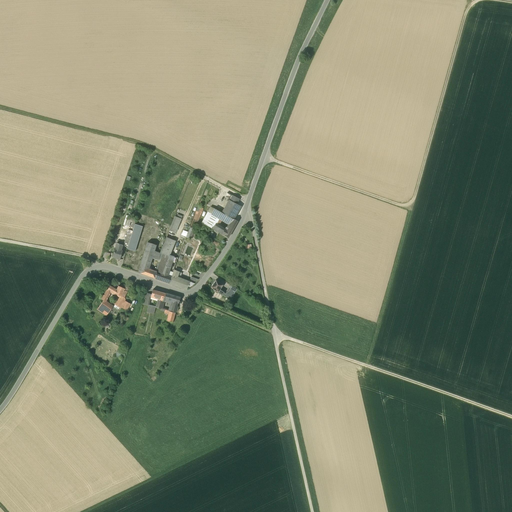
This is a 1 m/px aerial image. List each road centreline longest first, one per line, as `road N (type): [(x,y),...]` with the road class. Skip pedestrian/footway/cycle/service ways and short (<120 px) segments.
road 1 (track): [(245,211),(312,511)]
road 2 (track): [(0,109),(142,147),(248,201)]
road 3 (track): [(511,416),(273,334)]
road 4 (residential): [(81,278),(103,267),(194,294),(233,239),(248,201)]
road 5 (track): [(478,0),(465,14),(411,208)]
road 6 (track): [(94,511),(291,415)]
road 7 (unclassified): [(328,0),(248,201)]
road 8 (track): [(411,208),(366,367)]
road 9 (unclassified): [(0,413),(81,278)]
road 10 (track): [(263,157),(411,208)]
